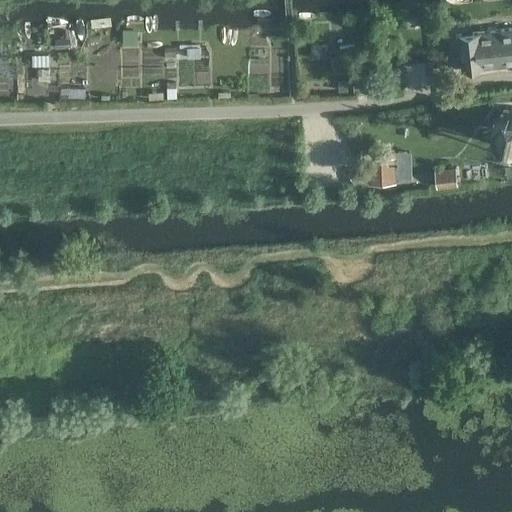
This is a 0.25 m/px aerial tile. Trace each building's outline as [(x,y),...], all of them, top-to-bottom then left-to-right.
[(272,30),(280,30),(279,21),(271,21),(272,30)] [(511,27),(496,30),(495,25),(491,25),(491,30),(485,31),(485,29),(480,29),(480,31),(459,33),(463,70),(511,64),(511,27)] [(124,44),(138,45),(138,29),(124,29),(124,44)] [(187,58),(201,57),(200,47),(187,47),(187,58)] [(168,99),(177,98),(176,82),(167,83),(168,99)] [(314,97),(315,97),(315,88),(306,88),(306,98),(312,97),(314,97)] [(511,106),(499,108),(489,120),(489,137),(503,149),(511,148),(511,106)] [(373,187),(399,185),(398,159),(372,160),(373,187)] [(440,186),(460,183),(457,167),(438,170),(440,186)]
